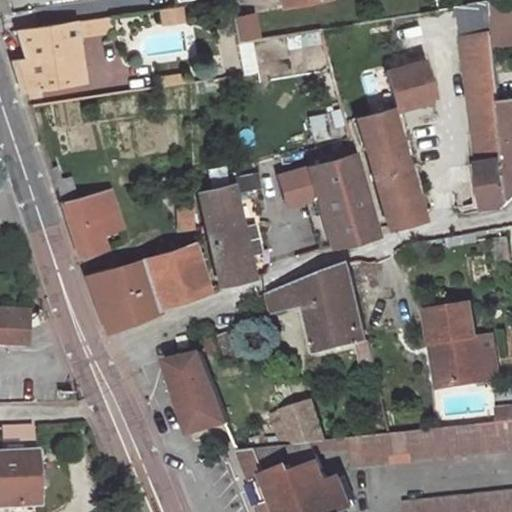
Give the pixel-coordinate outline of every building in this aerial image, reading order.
[(435,0),(438,9),(464,5),(463,0),(435,0)] [(491,24),(511,22),(511,7),(511,0),(497,0),(489,1),(491,24)] [(254,12),(233,17),(239,41),(260,36),(254,12)] [(76,22),(78,36),(114,30),(112,17),(76,22)] [(21,90),(83,80),(78,36),(76,22),(18,31),(25,57),(11,61),(21,90)] [(464,33),(475,133),(478,157),(504,149),(500,104),(492,30),(464,33)] [(383,69),(394,107),(434,97),(422,58),(383,69)] [(511,205),(511,102),(500,104),(504,149),(478,157),(470,160),(478,213),(510,207),(511,205)] [(421,217),(391,108),(355,118),(387,227),(421,217)] [(354,156),(307,168),(328,247),(375,232),(354,156)] [(258,187),(256,175),(235,179),(235,183),(198,192),(218,285),(255,276),(250,254),(265,251),(257,219),(243,223),(236,190),(258,187)] [(122,226),(110,189),(77,199),(71,176),(54,181),(78,257),(106,247),(102,232),(122,226)] [(193,203),(175,203),(175,229),(194,229),(193,203)] [(511,258),(508,232),(496,234),(499,260),(511,258)] [(141,258),(142,260),(157,308),(209,292),(194,241),(141,258)] [(157,308),(142,260),(85,276),(108,332),(158,312),(157,308)] [(308,307),(318,353),(357,343),(363,367),(375,365),(370,341),(368,341),(350,264),(302,283),(308,307)] [(272,315),(308,307),(302,283),(268,296),(272,315)] [(440,346),(447,391),(485,383),(479,345),(473,308),(429,315),(434,347),(440,346)] [(26,311),(0,310),(0,345),(26,347),(26,311)] [(248,356),(238,333),(220,340),(229,364),(248,356)] [(180,348),(191,345),(188,334),(178,337),(180,348)] [(479,345),(485,383),(502,381),(495,342),(479,345)] [(434,347),(440,392),(447,391),(440,346),(434,347)] [(202,350),(167,359),(191,435),(231,423),(202,350)] [(327,440),(313,400),(281,410),(295,444),(311,443),(314,442),(314,441),(327,440)] [(499,423),(511,421),(511,408),(498,410),(499,423)] [(352,466),(511,449),(511,421),(499,423),(349,437),(350,448),(352,466)] [(0,511),(34,511),(31,455),(30,426),(1,427),(2,456),(0,456),(0,511)] [(315,451),(350,448),(349,437),(327,440),(314,441),(314,442),(311,443),(315,451)] [(340,511),(353,505),(342,477),(327,483),(315,451),(311,443),(295,444),(239,450),(263,511),(340,511)] [(406,511),(511,511),(511,490),(405,501),(406,511)]
